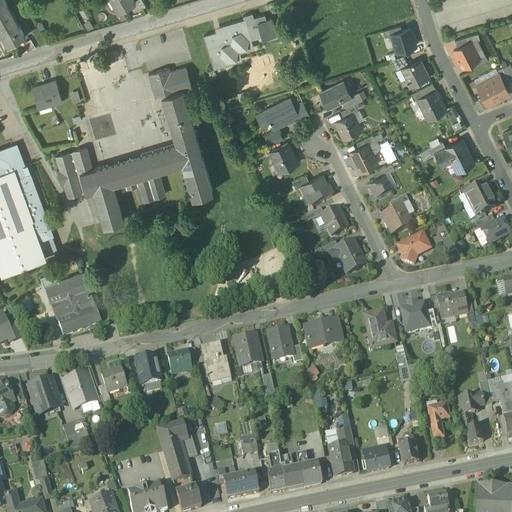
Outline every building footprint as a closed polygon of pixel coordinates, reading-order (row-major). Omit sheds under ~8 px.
[(0,0),(0,33),(7,46),(25,36),(4,0),(0,0)] [(111,0),(119,13),(137,3),(134,0),(111,0)] [(339,0),(340,1),(307,11),(315,37),(358,23),(355,13),(369,8),(374,25),(400,17),(395,0),(339,0)] [(259,31),(262,39),(276,35),(271,17),(266,19),(264,14),(253,17),(252,13),(243,15),(243,19),(245,18),(250,37),(257,35),(256,32),(259,31)] [(203,35),(213,68),(227,64),(226,61),(235,58),(237,50),(237,49),(245,47),(247,38),(250,37),(245,18),(243,19),(219,26),(220,30),(215,31),(203,35)] [(41,22),(36,25),(39,32),(45,29),(41,22)] [(383,30),(385,37),(392,34),(391,34),(402,31),(400,25),(383,30)] [(392,34),(397,51),(415,46),(413,40),(414,40),(412,33),(411,34),(409,28),(402,31),(391,34),(392,34)] [(454,40),(457,48),(470,41),(471,42),(477,39),(477,40),(479,39),(478,33),(454,40)] [(254,48),(250,37),(247,38),(245,47),(237,49),(237,50),(235,58),(226,61),(227,64),(242,59),(240,52),(254,48)] [(27,40),(32,49),(35,48),(30,39),(27,40)] [(478,58),(478,57),(475,51),(481,47),(477,40),(477,39),(471,42),(470,41),(457,48),(453,50),(456,55),(455,55),(458,62),(459,61),(462,66),(469,62),(472,61),(478,58)] [(32,49),(27,40),(20,43),(24,51),(32,49)] [(485,54),(481,47),(475,51),(478,57),(485,54)] [(472,61),(475,66),(488,60),(485,54),(478,57),(478,58),(472,61)] [(391,59),(397,71),(402,69),(401,68),(408,64),(404,55),(391,59)] [(408,76),(412,85),(427,77),(423,69),(424,68),(421,62),(414,65),(412,62),(408,64),(401,68),(402,69),(406,77),(408,76)] [(511,68),(510,64),(502,67),(508,79),(511,77),(511,68)] [(158,97),(161,96),(182,89),(182,90),(192,87),(186,66),(170,71),(169,67),(148,73),(155,94),(157,94),(158,97)] [(503,81),(508,79),(502,67),(496,70),(498,74),(499,74),(503,81)] [(498,74),(488,79),(498,99),(509,93),(503,81),(499,74),(498,74)] [(32,86),(38,107),(39,106),(38,104),(50,100),(51,103),(62,100),(56,79),(32,86)] [(487,104),(498,99),(488,79),(477,85),(487,104)] [(469,82),(474,93),(480,90),(474,80),(469,82)] [(321,92),(329,107),(342,101),(346,99),(351,96),(343,81),(321,92)] [(410,94),(413,100),(417,98),(434,89),(431,83),(410,94)] [(213,192),(182,90),(182,89),(161,96),(175,143),(182,163),(192,198),(213,192)] [(417,98),(427,119),(445,110),(434,89),(417,98)] [(346,99),(349,106),(354,103),(362,99),(359,92),(351,96),(346,99)] [(273,121),(276,127),(285,123),(284,122),(298,116),(298,115),(293,105),(290,98),(263,111),(269,123),(273,121)] [(298,116),(300,119),(309,114),(302,101),(293,105),(298,115),(298,116)] [(358,110),(354,103),(349,106),(345,108),(340,110),(343,116),(352,112),(358,110)] [(262,126),(269,123),(263,111),(256,115),(262,126)] [(338,127),(344,138),(361,130),(360,128),(360,126),(359,123),(357,122),(352,112),(343,116),(335,121),(338,127)] [(264,136),(269,145),(282,139),(277,129),(264,136)] [(511,129),(502,133),(509,151),(511,149),(511,129)] [(357,142),(360,148),(368,144),(376,140),(373,134),(357,142)] [(451,157),(457,170),(472,163),(461,140),(446,147),(437,152),(437,153),(442,162),(451,157)] [(429,148),(432,155),(437,153),(437,152),(446,147),(442,141),(429,148)] [(159,170),(182,163),(175,143),(140,153),(146,173),(147,174),(159,170)] [(270,152),(280,172),(297,163),(288,143),(270,152)] [(351,152),(360,170),(377,162),(368,144),(360,148),(351,152)] [(0,267),(2,273),(57,253),(28,174),(30,173),(27,164),(20,166),(12,146),(0,150),(0,267)] [(68,196),(85,191),(80,172),(93,168),(86,146),(73,150),(73,153),(70,154),(69,151),(56,155),(60,169),(57,169),(61,184),(64,183),(68,196)] [(250,155),(253,161),(267,154),(264,148),(250,155)] [(140,153),(107,163),(113,184),(115,191),(138,184),(135,176),(146,173),(140,153)] [(107,163),(93,168),(80,172),(85,191),(86,192),(93,190),(113,184),(107,163)] [(372,173),(375,179),(383,174),(385,174),(382,168),(372,173)] [(165,193),(159,170),(147,174),(146,173),(135,176),(138,184),(142,199),(165,193)] [(456,182),(463,178),(460,171),(452,175),(456,182)] [(366,183),(375,201),(391,193),(386,182),(387,182),(383,174),(375,179),(366,183)] [(293,183),(296,190),(301,187),(301,186),(309,182),(306,176),(293,183)] [(311,206),(311,208),(332,197),(322,176),(309,182),(301,186),(301,187),(309,204),(312,202),(313,205),(311,206)] [(115,191),(113,184),(93,190),(103,226),(124,220),(115,191)] [(464,194),(470,206),(490,195),(484,184),(472,190),(464,194)] [(458,190),(461,196),(464,194),(472,190),(469,185),(458,190)] [(463,209),(470,206),(464,194),(461,196),(458,198),(463,209)] [(496,207),(490,195),(470,206),(476,217),(484,213),(496,207)] [(389,204),(392,209),(401,204),(402,205),(408,202),(405,196),(389,204)] [(381,214),(391,235),(411,225),(402,205),(401,204),(392,209),(381,214)] [(470,206),(463,209),(470,221),(473,219),(472,218),(476,217),(470,206)] [(321,216),(332,237),(348,229),(337,208),(324,214),(321,216)] [(305,217),(308,223),(321,216),(324,214),(321,209),(305,217)] [(473,219),(475,224),(487,218),(484,213),(476,217),(472,218),(473,219)] [(491,216),(487,218),(475,224),(478,230),(482,228),(483,230),(495,223),(491,216)] [(508,235),(505,228),(504,229),(500,221),(495,223),(483,230),(484,232),(483,235),(485,240),(489,242),(490,244),(508,235)] [(482,228),(478,230),(474,233),(482,248),(490,244),(489,242),(485,240),(483,235),(484,232),(483,230),(482,228)] [(400,260),(414,265),(417,256),(430,249),(422,233),(397,246),(402,256),(400,260)] [(439,243),(446,255),(457,249),(451,237),(439,243)] [(340,259),(347,274),(364,266),(356,250),(358,249),(354,241),(338,248),(329,253),(329,254),(333,262),(340,259)] [(320,250),(323,257),(329,254),(329,253),(338,248),(335,242),(320,250)] [(45,287),(59,282),(55,272),(40,278),(44,288),(45,288),(45,287)] [(45,288),(63,336),(101,322),(94,303),(90,302),(88,296),(90,292),(83,273),(59,282),(45,287),(45,288)] [(511,274),(510,275),(510,277),(503,278),(504,282),(506,294),(511,292),(511,274)] [(499,296),(506,294),(504,282),(497,284),(499,296)] [(437,297),(442,320),(443,320),(442,317),(465,311),(466,314),(467,314),(465,301),(463,293),(446,297),(446,295),(437,297)] [(465,301),(467,314),(473,313),(473,312),(470,301),(470,300),(465,301)] [(413,323),(415,330),(430,327),(426,311),(424,302),(400,308),(404,325),(413,323)] [(482,309),(489,312),(492,305),(486,302),(482,309)] [(426,311),(430,327),(430,329),(437,327),(433,310),(426,311)] [(443,320),(455,317),(466,314),(465,311),(442,317),(443,320)] [(371,330),(374,347),(395,342),(391,324),(386,326),(383,312),(364,316),(368,331),(371,330)] [(474,318),(473,313),(467,314),(466,314),(468,325),(475,323),(474,318)] [(0,316),(0,343),(7,340),(9,343),(21,338),(13,322),(7,325),(3,315),(0,316)] [(482,316),(474,318),(475,323),(476,325),(484,324),(482,317),(482,316)] [(443,320),(442,320),(443,326),(456,323),(455,317),(443,320)] [(305,328),(309,350),(324,346),(323,343),(341,339),(341,343),(342,342),(338,320),(305,328)] [(413,323),(404,325),(406,333),(415,330),(413,323)] [(476,325),(475,323),(468,325),(470,331),(477,330),(476,325)] [(285,355),(285,358),(293,357),(294,356),(292,349),(289,334),(286,335),(285,330),(267,334),(273,357),(285,355)] [(234,340),(240,368),(262,363),(255,336),(234,340)] [(511,347),(511,345),(510,337),(505,338),(501,342),(503,349),(509,348),(511,347)] [(487,342),(480,344),(482,352),(489,350),(487,342)] [(208,373),(210,384),(222,381),(221,377),(229,376),(226,362),(223,363),(219,344),(200,348),(204,364),(208,363),(210,373),(208,373)] [(293,357),(294,363),(302,361),(299,347),(292,349),(294,356),(293,357)] [(395,356),(398,370),(407,368),(402,347),(395,349),(397,356),(395,356)] [(189,351),(192,362),(197,361),(195,349),(189,351)] [(168,355),(172,373),(191,368),(187,351),(168,355)] [(136,363),(141,388),(161,384),(155,358),(136,363)] [(437,364),(439,372),(446,370),(444,363),(437,364)] [(417,366),(407,368),(411,381),(411,385),(421,383),(417,366)] [(401,383),(411,381),(407,368),(398,370),(401,383)] [(105,386),(108,395),(127,389),(120,369),(102,376),(105,386)] [(64,382),(73,408),(96,400),(86,374),(64,382)] [(262,377),(267,399),(275,397),(270,375),(262,377)] [(500,379),(502,384),(502,386),(511,384),(511,377),(511,376),(500,379)] [(27,387),(37,414),(60,406),(50,379),(27,387)] [(492,381),(486,383),(491,404),(497,403),(493,385),(492,381)] [(484,406),(491,404),(486,383),(479,384),(481,395),(482,395),(484,406)] [(17,400),(19,404),(26,402),(21,384),(8,390),(13,402),(17,400)] [(511,414),(511,384),(502,386),(502,384),(493,385),(497,403),(500,402),(504,401),(505,404),(500,405),(503,416),(511,415),(511,414)] [(0,416),(3,417),(7,417),(11,415),(13,412),(15,409),(12,403),(13,402),(8,390),(6,385),(0,387),(0,416)] [(98,389),(102,400),(109,398),(108,395),(105,386),(98,389)] [(459,400),(463,416),(463,417),(469,415),(477,414),(476,409),(484,407),(484,406),(482,395),(481,395),(472,397),(473,399),(461,402),(461,399),(459,400)] [(426,406),(434,442),(443,440),(441,425),(439,426),(438,423),(449,420),(446,402),(426,406)] [(144,411),(149,425),(160,423),(157,409),(144,411)] [(472,428),(469,415),(463,417),(463,416),(457,417),(460,431),(466,430),(469,445),(483,442),(479,426),(472,428)] [(503,420),(507,437),(511,436),(511,417),(503,419),(503,420)] [(75,423),(78,435),(86,432),(82,421),(75,423)] [(69,425),(73,437),(78,435),(75,423),(69,425)] [(190,480),(185,462),(179,442),(188,440),(183,423),(157,431),(173,485),(190,480)] [(226,423),(217,424),(218,434),(227,433),(226,423)] [(62,427),(66,439),(73,437),(69,425),(62,427)] [(387,427),(373,429),(376,443),(389,441),(387,427)] [(344,432),(348,450),(354,449),(351,431),(344,432)] [(333,466),(335,477),(350,474),(348,462),(350,462),(348,450),(344,432),(343,432),(344,436),(338,437),(340,448),(329,450),(331,459),(330,459),(331,466),(333,466)] [(399,448),(403,466),(419,463),(415,444),(414,444),(413,438),(413,439),(412,437),(409,438),(409,439),(398,442),(399,448)] [(191,439),(188,440),(179,442),(185,462),(197,458),(191,439)] [(244,465),(259,462),(255,441),(240,443),(244,465)] [(217,459),(231,459),(230,447),(216,448),(217,459)] [(295,455),(298,468),(299,468),(307,466),(305,453),(295,455)] [(364,457),(367,473),(389,469),(386,453),(364,457)] [(271,456),(274,472),(281,471),(279,459),(278,455),(271,456)] [(281,471),(281,474),(293,471),(293,469),(290,457),(279,459),(281,471)] [(32,465),(37,482),(39,482),(39,481),(47,479),(42,463),(32,465)] [(307,466),(299,468),(302,487),(321,483),(316,464),(307,466)] [(285,492),(302,487),(299,468),(298,468),(293,469),(293,471),(281,474),(285,492)] [(223,480),(227,500),(258,494),(254,474),(223,480)] [(267,477),(271,494),(285,492),(281,474),(267,477)] [(39,482),(45,502),(52,500),(47,479),(39,481),(39,482)] [(173,485),(176,494),(187,490),(193,488),(190,479),(190,480),(173,485)] [(107,485),(110,495),(117,493),(113,483),(107,485)] [(511,511),(511,485),(476,484),(475,511),(511,511)] [(165,511),(166,511),(165,510),(167,510),(163,496),(162,497),(160,487),(158,488),(158,486),(147,489),(147,490),(141,492),(141,491),(130,493),(130,495),(128,495),(131,505),(130,505),(131,511),(165,511)] [(176,494),(181,511),(188,511),(201,508),(195,488),(193,488),(187,490),(176,494)] [(88,502),(91,511),(116,511),(110,495),(88,502)] [(424,511),(448,511),(445,496),(427,500),(429,510),(424,511)] [(6,507),(7,511),(15,508),(14,502),(15,501),(14,499),(13,499),(13,498),(8,499),(8,498),(7,498),(7,499),(4,500),(6,507)] [(43,511),(41,501),(15,508),(7,511),(43,511)] [(388,506),(389,511),(410,511),(408,501),(402,503),(402,501),(394,503),(394,504),(388,506)]
